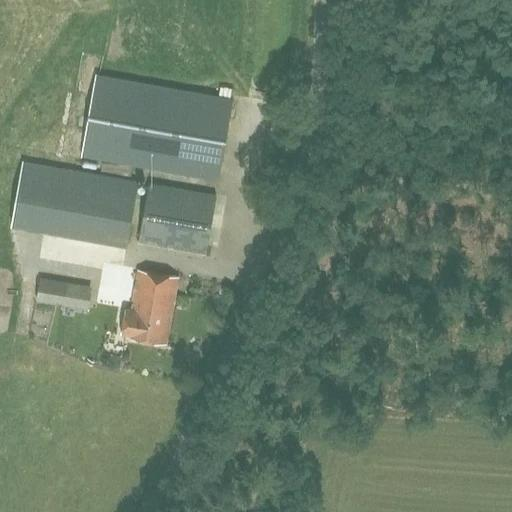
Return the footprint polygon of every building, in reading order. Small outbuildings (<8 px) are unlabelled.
[(218,95),(96,73),(82,154),(217,179),(232,97),(233,97),(234,88),(220,86),(218,95)] [(22,160),(11,225),(126,246),(137,181),(22,160)] [(206,252),(216,192),(149,182),(146,200),(140,241),(198,250),(206,252)] [(166,344),(177,276),(136,269),(130,307),(126,307),(121,333),(125,334),(125,337),(166,344)] [(83,307),(87,286),(39,277),(36,298),(83,307)]
